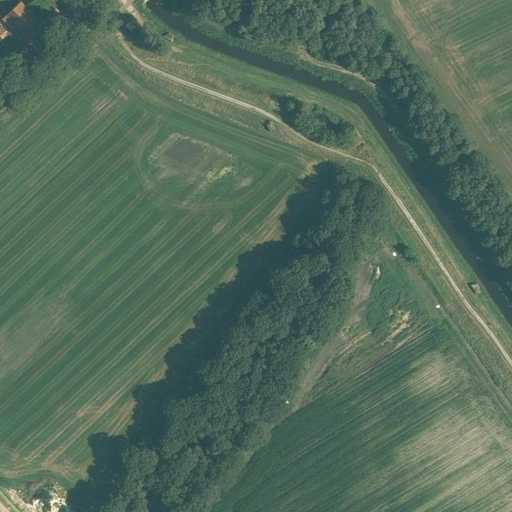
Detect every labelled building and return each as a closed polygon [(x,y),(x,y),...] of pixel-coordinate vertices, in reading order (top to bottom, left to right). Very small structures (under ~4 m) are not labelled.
[(19,28),(27,38),(41,26),(32,16),(33,15),(21,1),(2,19),(15,32),(19,28)] [(0,26),(0,35),(3,38),(9,32),(2,25),(0,26)] [(163,35),(162,36),(171,42),(172,40),(172,35),(168,32),(163,35)] [(271,121),(265,123),(268,131),(275,129),(271,121)] [(471,283),(470,284),(476,293),(477,292),(479,287),(477,283),(471,283)]
